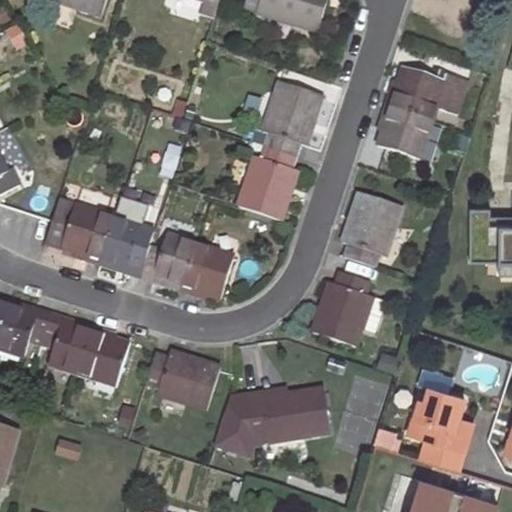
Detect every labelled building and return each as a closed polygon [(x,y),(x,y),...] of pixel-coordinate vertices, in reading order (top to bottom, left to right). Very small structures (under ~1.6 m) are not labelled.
[(49,0),(102,17),(107,0),(49,0)] [(245,0),(242,9),(318,33),(327,0),(245,0)] [(218,7),(204,3),(201,14),(214,19),(218,7)] [(385,107),(433,123),(438,110),(457,116),(468,82),(446,75),(444,82),(403,69),(398,85),(394,97),(389,95),(385,107)] [(280,83),(263,132),(257,134),(254,145),(264,148),(296,158),(300,146),(306,148),(323,97),(280,83)] [(393,83),(389,95),(394,97),(398,85),(393,83)] [(386,121),(383,133),(378,148),(421,161),(433,123),(385,107),(381,120),(386,121)] [(381,120),(378,131),(383,133),(386,121),(381,120)] [(282,223),(298,172),(292,169),(296,158),(264,148),(261,159),(255,157),(237,208),(282,223)] [(0,197),(20,186),(12,172),(8,174),(0,159),(0,197)] [(360,194),(342,245),(349,247),(345,259),(376,270),(380,257),(386,260),(403,209),(360,194)] [(115,219),(60,202),(46,244),(76,254),(88,258),(86,263),(100,267),(101,262),(115,219)] [(139,280),(149,249),(137,245),(143,228),(115,219),(101,262),(121,268),(128,271),(127,275),(139,280)] [(486,222),(466,222),(465,276),(511,276),(511,238),(486,239),(486,222)] [(180,287),(194,244),(167,236),(162,252),(149,249),(139,280),(152,284),(153,279),(180,287)] [(205,295),(221,300),(234,257),(194,244),(180,287),(179,292),(192,296),(194,292),(205,295)] [(88,258),(76,254),(74,259),(86,263),(88,258)] [(102,268),(127,275),(128,271),(121,268),(101,262),(100,267),(102,268)] [(356,347),(373,298),(366,296),(371,283),(340,272),(336,286),(330,283),(313,333),(356,347)] [(152,284),(179,292),(180,287),(153,279),(152,284)] [(192,296),(204,300),(205,295),(194,292),(192,296)] [(0,344),(11,309),(13,304),(0,299),(0,344)] [(11,309),(38,317),(40,312),(13,304),(11,309)] [(11,309),(0,344),(0,351),(25,360),(30,344),(43,348),(53,316),(40,312),(38,317),(11,309)] [(53,316),(43,348),(55,351),(49,367),(76,376),(91,334),(92,329),(53,316)] [(76,376),(116,389),(130,346),(117,342),(104,338),(106,333),(92,329),(91,334),(76,376)] [(104,338),(117,342),(119,337),(106,333),(104,338)] [(157,396),(208,412),(221,369),(171,354),(169,359),(154,355),(145,386),(158,391),(157,396)] [(254,447),(332,434),(325,389),(286,395),(262,399),(261,394),(230,399),(216,446),(251,457),(254,447)] [(456,431),(459,421),(466,401),(429,389),(425,403),(419,402),(409,436),(425,441),(460,452),(465,454),(471,435),(456,431)] [(286,390),(261,394),(262,399),(286,395),(286,390)] [(456,431),(471,435),(474,426),(459,421),(456,431)] [(0,486),(3,488),(19,434),(0,428),(0,486)] [(425,441),(419,461),(453,472),(460,452),(425,441)] [(57,456),(71,460),(75,448),(61,443),(57,456)] [(75,448),(71,460),(76,461),(80,449),(75,448)] [(489,511),(491,507),(411,482),(401,511),(489,511)]
